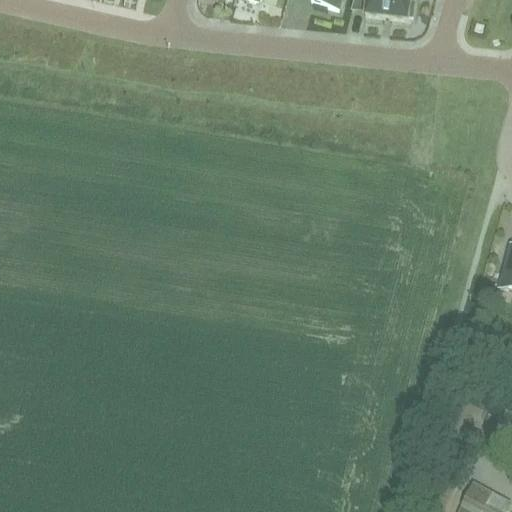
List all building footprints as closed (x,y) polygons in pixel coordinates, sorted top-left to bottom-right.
[(313,0),(312,7),(314,7),(313,11),(327,15),(328,11),(339,14),(342,0),(313,0)] [(411,0),(367,0),(365,20),(408,25),(409,21),(413,22),(415,5),(411,5),(411,0)] [(511,248),(500,291),(511,294),(511,248)] [(474,416),(484,412),(480,397),(469,400),(474,416)] [(492,498),(472,487),(460,510),(463,511),(502,511),(506,506),(492,499),(492,498)]
